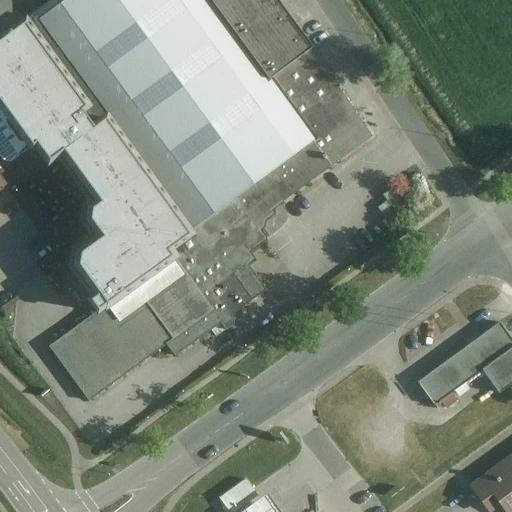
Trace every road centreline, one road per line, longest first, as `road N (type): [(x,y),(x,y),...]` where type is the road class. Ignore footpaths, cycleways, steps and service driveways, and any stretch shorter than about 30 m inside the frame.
road 1 (residential): [(489,239),(111,511)]
road 2 (residential): [(489,239),(321,0)]
